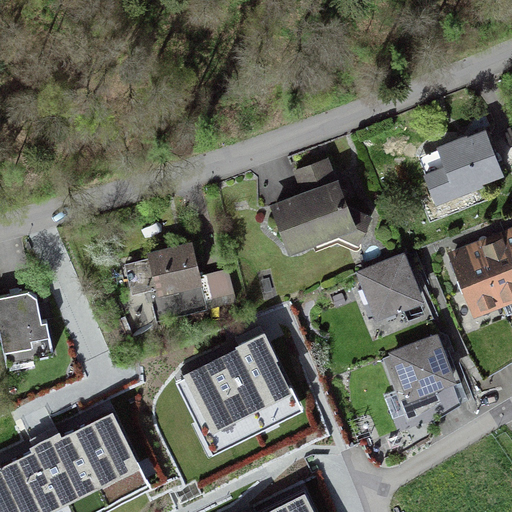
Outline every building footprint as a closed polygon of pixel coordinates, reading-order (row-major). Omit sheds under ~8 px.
[(470,182),(503,169),(485,123),(437,142),(444,160),(423,168),(436,200),(471,186),(470,182)] [(328,153),(293,167),(300,187),(270,200),(289,248),(336,231),(358,240),(372,211),(350,202),(339,173),(337,173),(328,153)] [(511,223),(495,231),(469,241),(448,249),(458,274),(455,276),(462,292),(464,291),(474,315),(511,299),(511,223)] [(208,307),(237,300),(229,266),(201,273),(194,241),(148,252),(157,291),(201,280),(208,307)] [(377,312),(380,321),(401,313),(398,306),(424,296),(405,247),(355,267),(363,287),(358,289),(368,316),(377,312)] [(42,315),(37,291),(28,286),(0,291),(0,334),(6,363),(9,362),(11,374),(36,369),(34,357),(53,353),(47,314),(42,315)] [(396,388),(384,394),(394,417),(405,412),(411,425),(462,403),(451,379),(458,376),(436,327),(388,348),(391,353),(382,357),(396,388)] [(511,327),(468,356),(482,380),(511,360),(511,327)] [(265,336),(191,372),(224,438),(245,428),(297,403),(265,336)] [(0,452),(0,511),(105,511),(159,485),(114,396),(64,421),(63,418),(39,430),(23,438),(24,441),(0,452)] [(323,511),(307,478),(238,511),(323,511)]
